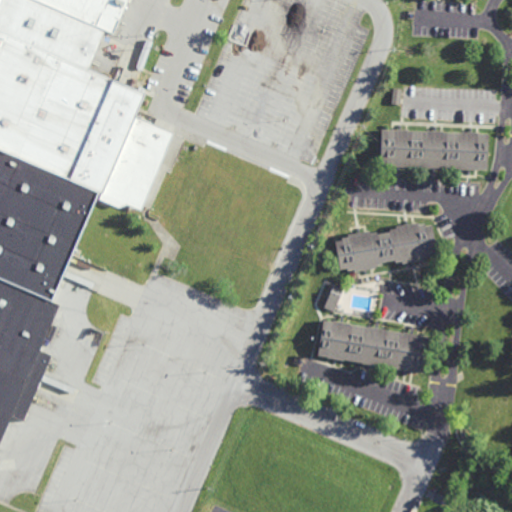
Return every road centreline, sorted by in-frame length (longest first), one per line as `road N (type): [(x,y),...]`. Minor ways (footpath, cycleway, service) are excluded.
road 1 (residential): [(369,0),(385,19),(383,46),(184,511)]
road 2 (residential): [(406,511),(418,479),(406,456),(240,383)]
road 3 (residential): [(475,230),(459,245),(447,300),(434,377),(440,401)]
road 4 (residential): [(440,401),(451,381),(475,230)]
road 5 (residential): [(503,44),(504,105),(488,205)]
